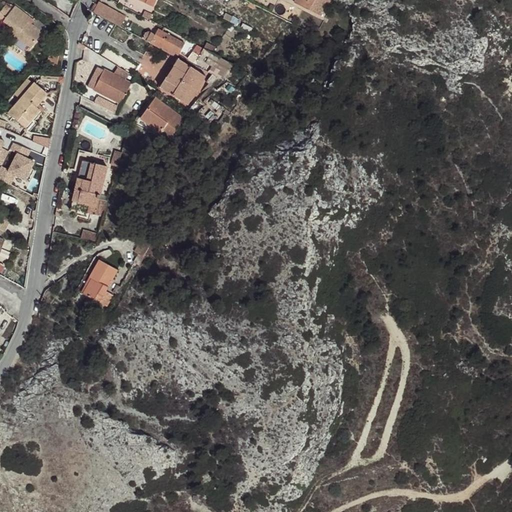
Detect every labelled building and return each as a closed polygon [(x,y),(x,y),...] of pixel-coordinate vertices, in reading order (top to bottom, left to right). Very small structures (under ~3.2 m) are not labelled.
[(328,6),(329,5),(320,0),(295,0),(295,3),(320,15),(322,11),(326,4),(328,6)] [(31,19),(15,6),(12,10),(5,5),(0,12),(0,23),(1,24),(4,21),(11,27),(9,30),(31,48),(42,33),(28,22),(31,19)] [(120,17),(105,9),(101,16),(109,21),(116,24),(120,17)] [(185,44),(162,31),(159,36),(156,34),(154,36),(154,35),(153,34),(152,33),(151,32),(150,32),(149,32),(148,32),(147,32),(146,33),(145,34),(144,35),(144,36),(144,38),(145,39),(145,40),(146,41),(147,42),(148,42),(150,42),(151,41),(150,43),(174,56),(178,55),(185,44)] [(203,49),(197,45),(193,52),(199,56),(203,49)] [(219,57),(203,49),(199,56),(194,63),(209,73),(219,57)] [(199,56),(193,52),(188,60),(194,63),(199,56)] [(231,63),(219,57),(209,73),(216,77),(217,76),(223,79),(236,66),(231,63)] [(205,76),(177,58),(172,65),(174,66),(165,80),(163,79),(158,86),(188,105),(205,76)] [(131,83),(104,70),(94,90),(120,103),(131,83)] [(37,81),(31,76),(22,85),(14,94),(20,99),(35,83),(37,81)] [(64,78),(60,78),(56,77),(41,76),(41,80),(59,81),(57,91),(61,92),(64,78)] [(216,77),(213,81),(217,86),(223,80),(223,79),(217,76),(216,77)] [(35,83),(20,99),(8,113),(25,128),(28,125),(40,110),(37,107),(48,94),(35,83)] [(140,118),(169,140),(184,119),(155,98),(140,118)] [(104,108),(115,114),(119,107),(107,101),(104,108)] [(21,140),(11,138),(11,140),(0,138),(0,161),(6,162),(7,154),(31,157),(34,136),(22,134),(21,140)] [(122,152),(115,150),(113,160),(119,162),(122,152)] [(100,194),(107,166),(83,160),(71,209),(95,215),(100,194)] [(103,216),(109,196),(100,194),(95,215),(103,216)] [(9,222),(0,219),(0,235),(2,236),(9,222)] [(98,234),(84,231),(82,238),(96,242),(98,234)] [(138,254),(144,257),(149,246),(140,241),(134,251),(138,254)] [(133,262),(139,265),(144,257),(138,254),(137,255),(133,262)] [(106,291),(117,270),(100,259),(90,277),(92,279),(83,294),(106,307),(113,295),(106,291)] [(83,294),(92,279),(90,277),(81,293),(83,294)]
